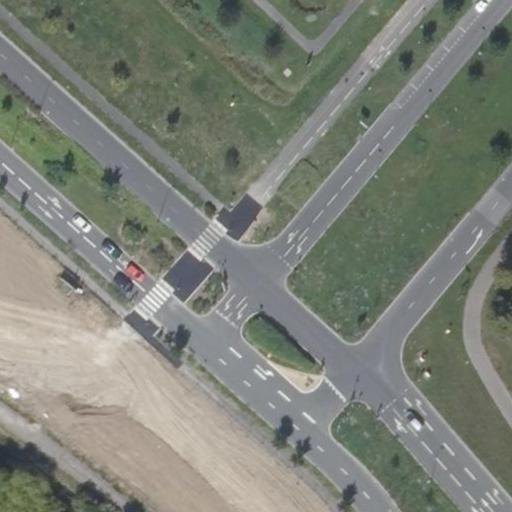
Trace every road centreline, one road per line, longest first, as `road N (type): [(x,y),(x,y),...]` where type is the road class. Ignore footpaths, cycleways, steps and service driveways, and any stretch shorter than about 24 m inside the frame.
road 1 (unclassified): [(502,0),(257,280)]
road 2 (secondary): [(257,280),(0,56)]
road 3 (secondary): [(0,160),(203,340)]
road 4 (unclassified): [(354,371),(511,187)]
road 5 (secondary): [(490,511),(354,371)]
road 6 (unclassified): [(0,411),(128,511)]
road 7 (secondary): [(354,371),(257,280)]
road 8 (secondary): [(203,340),(300,428)]
